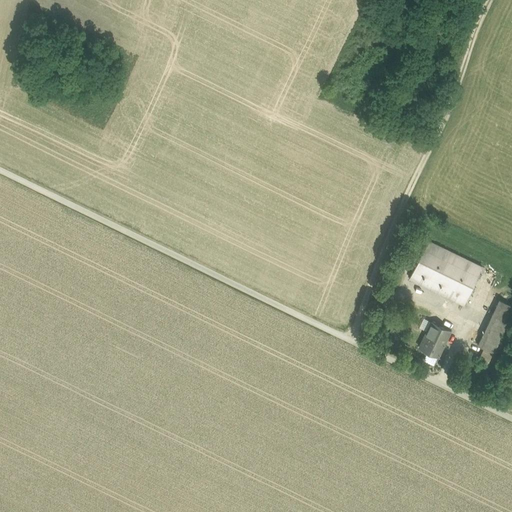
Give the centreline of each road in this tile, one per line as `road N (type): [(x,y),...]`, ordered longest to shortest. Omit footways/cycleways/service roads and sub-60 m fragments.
road 1 (track): [(352,340),(486,0)]
road 2 (track): [(352,340),(511,418)]
